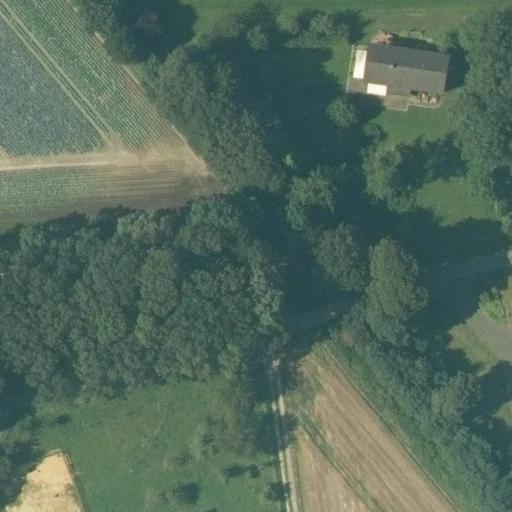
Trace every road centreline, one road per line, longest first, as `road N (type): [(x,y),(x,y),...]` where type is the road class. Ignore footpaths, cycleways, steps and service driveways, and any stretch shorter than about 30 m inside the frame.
road 1 (unclassified): [(0,408),(311,320),(427,278),(511,261)]
road 2 (track): [(278,329),(273,368),(292,511)]
